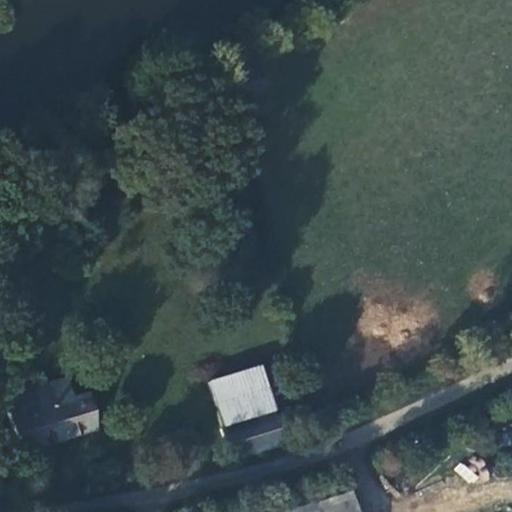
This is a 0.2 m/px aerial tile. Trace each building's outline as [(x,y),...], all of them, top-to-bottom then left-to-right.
[(270,414),(258,370),(207,385),(219,428),(270,414)] [(68,399),(63,381),(3,398),(15,453),(93,431),(85,396),(68,399)] [(219,428),(228,460),(280,444),(270,414),(219,428)] [(502,443),(511,443),(511,426),(502,426),(502,443)] [(348,511),(343,496),(285,511),(348,511)]
